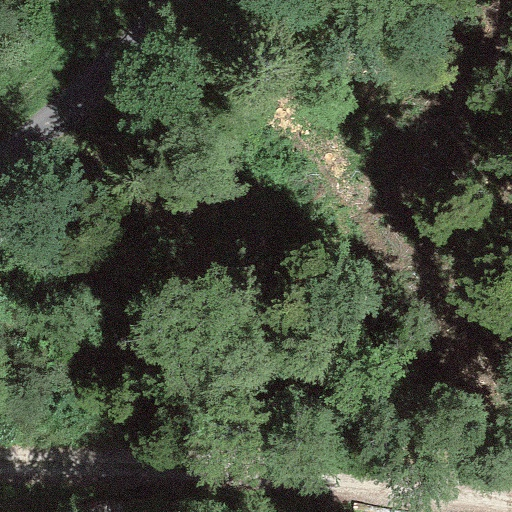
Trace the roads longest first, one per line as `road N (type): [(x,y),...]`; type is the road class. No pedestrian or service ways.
road 1 (track): [(511,508),(209,474),(0,463)]
road 2 (unclassified): [(0,162),(179,0)]
